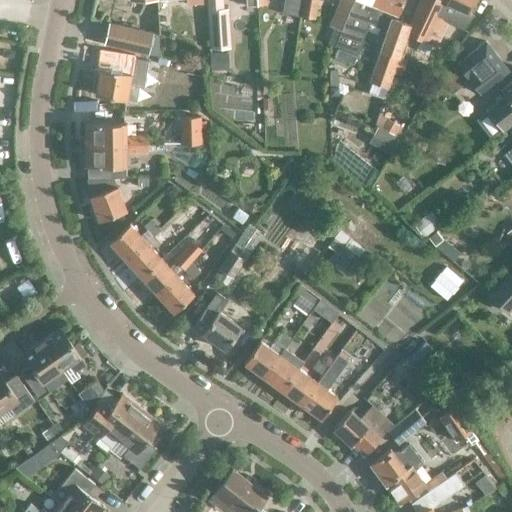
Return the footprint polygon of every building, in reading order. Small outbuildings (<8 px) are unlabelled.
[(165,0),(156,0),(157,10),(166,10),(165,0)] [(206,0),(207,10),(210,48),(228,47),(225,9),(223,9),(221,0),(206,0)] [(284,0),(282,13),(299,16),(301,0),(284,0)] [(301,0),(299,16),(314,18),(316,0),(301,0)] [(339,0),(329,25),(340,29),(352,0),(339,0)] [(352,0),(340,29),(334,46),(356,55),(369,22),(376,24),(382,8),(396,13),(401,0),(352,0)] [(409,23),(409,25),(406,34),(435,47),(447,22),(463,30),(473,14),(468,12),(474,0),(418,0),(413,12),(409,23)] [(409,25),(409,23),(390,17),(379,49),(398,56),(406,34),(409,25)] [(103,43),(147,53),(152,32),(108,22),(103,43)] [(484,40),(455,63),(479,92),(499,76),(507,70),(484,40)] [(126,100),(130,73),(129,73),(132,54),(96,48),(93,68),(98,69),(94,94),(126,100)] [(499,89),(504,95),(486,110),(502,130),(507,127),(511,122),(511,79),(505,85),(499,89)] [(180,142),(200,142),(199,115),(179,116),(180,142)] [(110,144),(146,143),(146,133),(124,134),(123,121),(83,122),(83,144),(110,144)] [(398,139),(377,127),(368,142),(390,154),(398,139)] [(110,144),(83,144),(84,166),(87,166),(86,178),(112,178),(112,177),(125,177),(125,153),(147,152),(146,143),(110,144)] [(112,178),(86,178),(90,195),(89,195),(98,220),(126,210),(116,185),(115,186),(112,178)] [(439,223),(429,210),(413,223),(424,236),(439,223)] [(151,234),(159,227),(150,218),(143,225),(151,234)] [(108,241),(124,258),(144,240),(128,222),(108,241)] [(124,258),(138,273),(140,275),(160,257),(144,240),(124,258)] [(173,260),(183,270),(199,254),(189,244),(173,260)] [(219,268),(226,273),(231,276),(243,259),(230,251),(219,268)] [(183,270),(191,279),(207,263),(199,254),(183,270)] [(140,275),(156,292),(177,274),(160,257),(140,275)] [(511,273),(508,271),(489,293),(506,307),(511,299),(511,273)] [(177,274),(156,292),(173,310),(193,292),(177,274)] [(223,348),(239,326),(219,311),(223,304),(213,296),(192,325),(223,348)] [(61,326),(40,340),(61,370),(71,363),(77,371),(87,364),(61,326)] [(284,346),(290,337),(279,329),(273,339),(284,346)] [(301,344),(290,337),(284,346),(294,353),(301,344)] [(262,376),(279,354),(259,339),(243,362),(262,376)] [(61,370),(40,340),(23,352),(31,363),(19,371),(37,398),(67,377),(61,370)] [(262,376),(281,389),(297,367),(279,354),(262,376)] [(312,366),(322,374),(328,365),(318,358),(312,366)] [(338,372),(328,365),(322,374),(332,381),(338,372)] [(281,389),(300,404),(317,381),(297,367),(281,389)] [(0,373),(0,412),(8,406),(14,415),(33,401),(14,374),(5,381),(0,373)] [(94,402),(105,389),(97,378),(77,392),(89,409),(94,402)] [(317,381),(300,404),(319,417),(335,395),(317,381)] [(108,410),(117,398),(105,389),(94,402),(98,404),(99,403),(108,410)] [(106,429),(117,437),(141,408),(121,393),(117,398),(108,410),(99,403),(98,404),(82,423),(99,437),(106,428),(106,429)] [(359,418),(350,410),(332,428),(349,445),(351,444),(363,455),(392,425),(372,405),(359,418)] [(425,420),(414,407),(387,430),(397,443),(425,420)] [(141,408),(117,437),(128,446),(122,455),(138,468),(155,448),(146,440),(160,423),(141,408)] [(455,408),(441,419),(456,439),(470,429),(455,408)] [(67,439),(59,434),(48,441),(59,450),(67,439)] [(48,441),(15,467),(28,477),(61,452),(59,450),(48,441)] [(369,464),(399,504),(400,503),(424,485),(411,469),(420,462),(407,445),(398,453),(391,452),(389,449),(369,464)] [(109,474),(97,465),(90,474),(102,483),(109,474)] [(69,491),(59,503),(71,511),(100,511),(104,508),(86,493),(94,484),(75,468),(61,485),(69,491)] [(238,511),(252,511),(265,495),(232,468),(209,499),(222,509),(227,502),(238,511)] [(462,483),(454,471),(428,490),(437,502),(462,483)] [(462,511),(461,508),(451,511),(432,511),(431,507),(430,506),(437,502),(428,490),(411,503),(414,511),(462,511)] [(71,511),(59,503),(51,511),(48,511),(43,507),(41,510),(29,502),(21,511),(71,511)]
